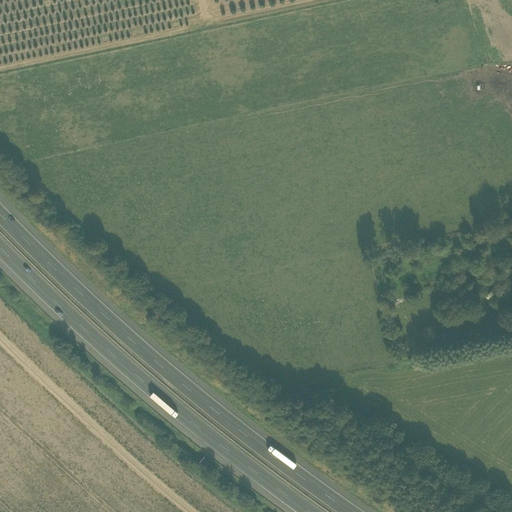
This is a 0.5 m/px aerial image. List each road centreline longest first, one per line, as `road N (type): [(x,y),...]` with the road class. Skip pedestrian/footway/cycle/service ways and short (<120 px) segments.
road 1 (motorway): [(353,511),(198,395),(0,212)]
road 2 (motorway): [(0,245),(96,338),(310,511)]
